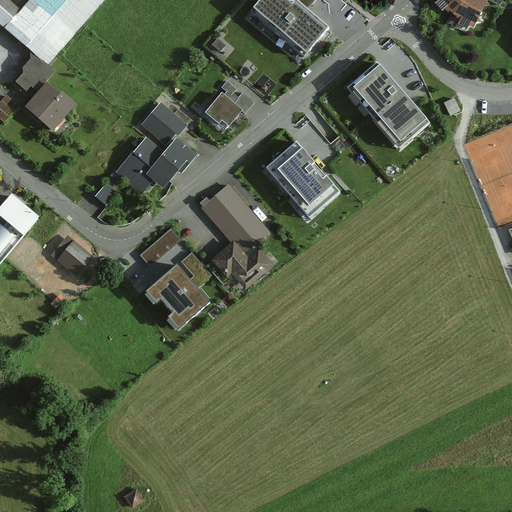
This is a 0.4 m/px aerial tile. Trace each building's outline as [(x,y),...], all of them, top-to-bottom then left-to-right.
[(110,0),(39,0),(28,14),(11,0),(0,0),(0,28),(32,55),(7,84),(33,105),(62,70),(58,63),(110,0)] [(329,31),(293,0),(261,0),(245,18),(299,66),(329,31)] [(443,0),(456,16),(469,0),(443,0)] [(489,0),(469,0),(456,16),(479,29),(490,0),(489,0)] [(431,126),(378,65),(348,92),(400,152),(431,126)] [(52,85),(29,114),(58,137),(81,109),(52,85)] [(249,113),(227,94),(209,116),(226,130),(230,125),(235,129),(249,113)] [(22,106),(9,95),(0,106),(0,119),(6,124),(22,106)] [(460,112),(454,100),(444,104),(450,117),(460,112)] [(164,103),(144,124),(168,148),(189,126),(164,103)] [(170,157),(149,139),(120,171),(146,194),(160,180),(172,191),(201,160),(183,143),(170,157)] [(340,196),(297,144),(264,171),(307,223),(340,196)] [(106,186),(96,198),(109,209),(119,197),(106,186)] [(273,235),(230,186),(203,210),(235,246),(217,262),(244,294),(277,265),(261,246),(273,235)] [(0,270),(42,218),(14,195),(0,212),(0,270)] [(182,242),(172,230),(141,256),(151,268),(182,242)] [(97,260),(69,236),(53,256),(81,279),(92,266),(97,260)] [(195,274),(191,278),(199,287),(214,274),(193,251),(183,260),(195,274)] [(211,305),(177,266),(145,294),(157,307),(161,304),(172,317),(168,320),(179,333),(211,305)] [(70,304),(63,296),(58,300),(65,308),(70,304)] [(140,488),(128,496),(135,507),(147,500),(140,488)]
